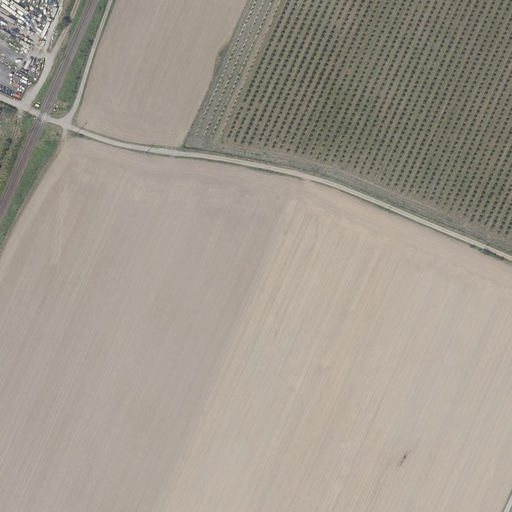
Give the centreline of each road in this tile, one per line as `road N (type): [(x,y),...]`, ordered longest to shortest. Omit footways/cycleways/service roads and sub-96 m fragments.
road 1 (track): [(66,126),(138,149),(333,184),(511,259)]
road 2 (track): [(0,254),(66,126)]
road 3 (track): [(66,126),(110,0)]
road 4 (track): [(77,0),(25,108)]
